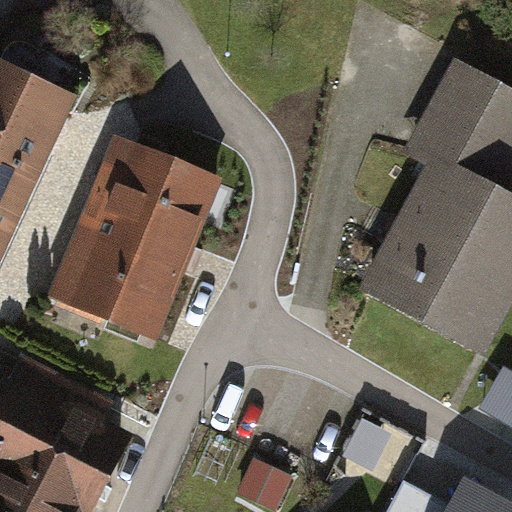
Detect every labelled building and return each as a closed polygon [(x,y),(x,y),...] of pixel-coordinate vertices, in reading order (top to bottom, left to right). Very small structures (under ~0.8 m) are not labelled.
[(511,214),(494,205),(511,172),(511,93),(446,57),(388,160),(419,177),(352,298),(475,366),(511,298),(511,214)] [(0,253),(70,100),(0,68),(0,253)] [(153,347),(214,184),(107,144),(45,307),(153,347)] [(0,465),(82,510),(112,452),(82,437),(103,397),(10,349),(0,368),(0,465)] [(511,428),(511,373),(507,371),(484,412),(511,428)] [(460,511),(475,483),(414,453),(391,499),(417,511),(460,511)] [(80,511),(82,510),(0,465),(0,511),(80,511)]
